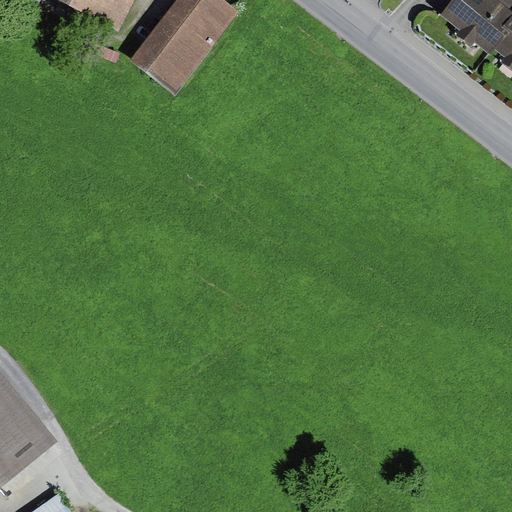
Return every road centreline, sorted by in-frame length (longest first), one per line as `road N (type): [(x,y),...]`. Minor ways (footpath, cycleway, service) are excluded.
road 1 (secondary): [(322,0),(511,146)]
road 2 (residential): [(92,498),(58,432),(0,366)]
